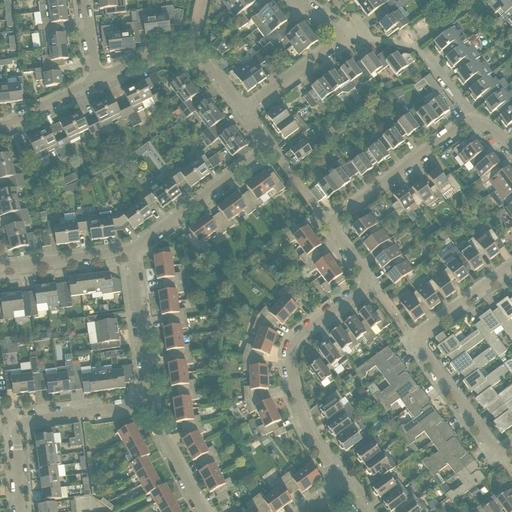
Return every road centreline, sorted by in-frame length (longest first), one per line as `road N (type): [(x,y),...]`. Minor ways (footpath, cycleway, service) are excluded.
road 1 (residential): [(345,484),(306,424),(292,366),(302,337),(368,283),(335,233),(335,220),(472,117)]
road 2 (residential): [(511,443),(492,447),(419,341),(511,267)]
road 3 (residential): [(132,255),(272,153),(239,110)]
road 4 (residential): [(239,110),(333,44),(333,28),(293,0)]
road 5 (residential): [(239,110),(188,53),(151,55),(94,82)]
road 6 (residential): [(148,406),(132,255)]
road 7 (residential): [(2,270),(132,255)]
road 8 (residential): [(20,429),(148,406)]
